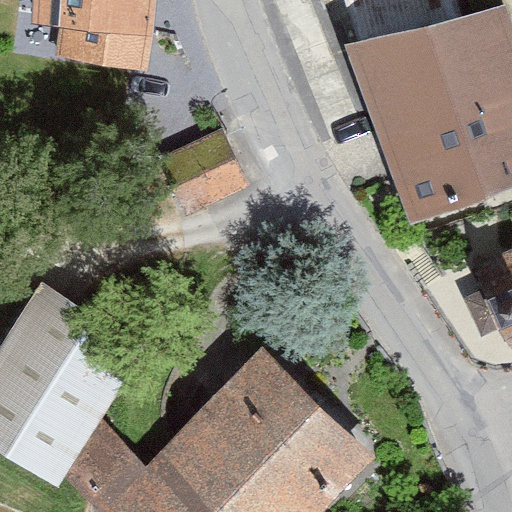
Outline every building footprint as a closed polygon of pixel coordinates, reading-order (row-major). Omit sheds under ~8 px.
[(160,0),(33,0),(32,28),(88,33),(85,61),(133,70),(136,37),(153,39),(160,0)] [(343,0),(359,47),(346,52),(414,231),(511,190),(511,22),(507,10),(434,32),(424,0),(343,0)] [(251,188),(224,130),(158,161),(188,217),(251,188)] [(511,251),(472,269),(483,293),(464,300),(482,339),(501,330),(511,354),(511,251)] [(149,351),(43,288),(0,356),(0,457),(60,494),(68,479),(99,511),(327,511),(375,462),(263,352),(146,475),(104,424),(149,351)]
